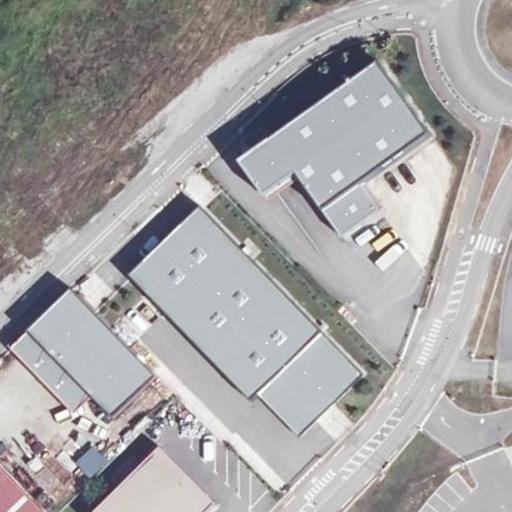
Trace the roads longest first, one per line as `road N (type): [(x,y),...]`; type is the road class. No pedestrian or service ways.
road 1 (unclassified): [(459,10),(349,19),(284,51),(0,324)]
road 2 (unclassified): [(331,511),(383,458),(434,385),(466,320),(511,184)]
